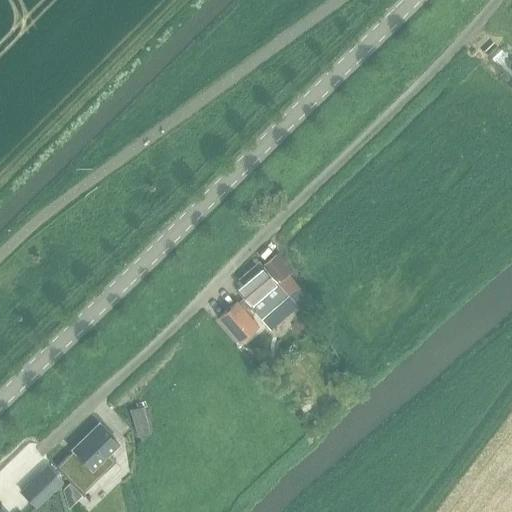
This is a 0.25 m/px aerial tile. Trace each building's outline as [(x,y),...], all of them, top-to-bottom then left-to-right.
[(273,255),(262,265),(277,283),(289,272),(273,255)] [(224,312),(218,318),(238,341),(248,333),(240,324),(255,311),(261,318),(287,295),(277,283),(262,265),(260,262),(259,261),(238,279),(242,284),(236,289),(237,289),(246,300),(240,305),(237,301),(224,312)] [(296,389),(286,398),(301,414),(311,405),(296,389)] [(141,405),(130,408),(137,435),(149,432),(150,432),(143,405),(141,405)] [(107,453),(117,442),(99,423),(72,449),(77,455),(73,459),(68,453),(55,466),(88,500),(89,499),(83,492),(115,461),(107,453)] [(54,489),(38,472),(20,491),(36,507),(54,489)] [(69,482),(62,488),(74,501),(81,494),(69,482)]
